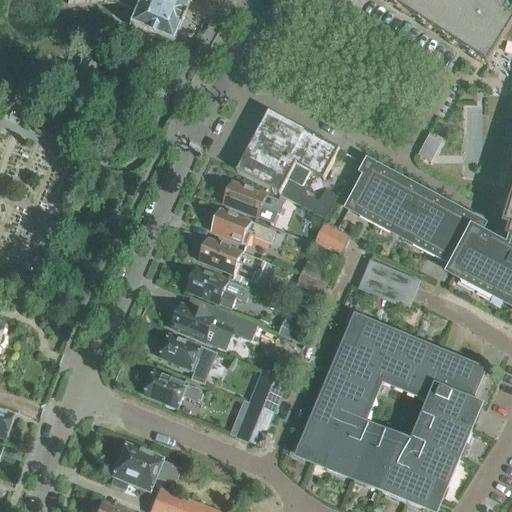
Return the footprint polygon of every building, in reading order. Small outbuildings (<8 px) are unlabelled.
[(68,0),(69,5),(68,5),(68,7),(76,6),(84,5),(92,5),(100,6),(107,7),(115,9),(115,8),(116,6),(131,13),(132,12),(136,13),(141,0),(68,0)] [(141,0),(136,13),(129,29),(172,47),(191,1),(188,0),(141,0)] [(384,0),(446,39),(487,66),(503,42),(511,27),(511,12),(510,11),(505,8),(509,2),(504,0),(384,0)] [(511,6),(510,11),(511,12),(511,27),(503,42),(511,45),(511,214),(508,228),(511,228),(511,236),(511,239),(511,6)] [(70,92),(85,98),(100,66),(85,59),(70,92)] [(325,222),(340,201),(328,193),(319,205),(286,188),(296,168),(324,183),(340,152),(305,133),(301,139),(272,124),(252,163),(256,165),(248,180),(280,197),(280,198),(325,222)] [(422,149),(418,157),(430,163),(434,156),(422,149)] [(511,246),(508,258),(501,254),(476,239),(478,230),(370,172),(349,212),(430,256),(431,253),(445,261),(444,262),(447,264),(444,269),(511,305),(511,246)] [(226,208),(259,223),(264,212),(279,219),(284,208),(235,187),(226,208)] [(214,236),(244,249),(248,238),(270,247),(271,246),(278,248),(282,239),(275,236),(224,214),(214,236)] [(315,245),(328,252),(331,248),(343,254),(349,240),(328,229),(315,245)] [(256,276),(261,265),(211,243),(201,265),(235,279),(258,288),(262,278),(256,276)] [(417,283),(370,264),(359,291),(405,311),(417,283)] [(303,278),(326,288),(331,276),(308,266),(303,278)] [(229,311),(233,301),(244,306),(249,293),(229,285),(230,284),(214,277),(214,280),(198,273),(189,295),(219,307),(229,311)] [(321,299),(326,288),(303,278),(298,289),(321,299)] [(183,309),(174,333),(207,347),(212,336),(229,343),(232,336),(250,343),(256,328),(221,313),(188,299),(187,302),(191,303),(187,311),(183,309)] [(278,337),(301,346),(314,316),(292,307),(285,324),(284,323),(278,337)] [(426,511),(437,486),(448,490),(472,433),(461,428),(484,374),(367,325),(356,352),(345,347),(302,449),(329,460),(325,471),(423,511),(426,511)] [(169,336),(165,347),(162,346),(158,358),(160,359),(159,362),(179,370),(179,372),(189,376),(189,374),(192,376),(193,374),(194,375),(191,382),(205,388),(218,357),(201,350),(202,348),(185,341),(184,343),(169,336)] [(271,376),(284,381),(291,365),(278,360),(271,376)] [(271,376),(263,373),(249,407),(273,416),(288,382),(284,381),(271,376)] [(147,397),(146,399),(166,407),(165,410),(174,413),(175,411),(180,413),(185,400),(197,405),(201,395),(189,390),(189,388),(172,381),(171,382),(155,376),(151,387),(149,386),(145,396),(147,397)] [(244,445),(260,451),(273,416),(249,407),(245,417),(236,441),(244,445)] [(0,440),(4,442),(5,439),(7,440),(10,431),(8,431),(12,420),(0,415),(0,440)] [(136,488),(135,491),(146,495),(147,492),(150,494),(155,481),(175,489),(182,473),(125,450),(113,478),(110,485),(125,491),(128,484),(136,488)] [(153,511),(207,511),(161,493),(153,511)]
